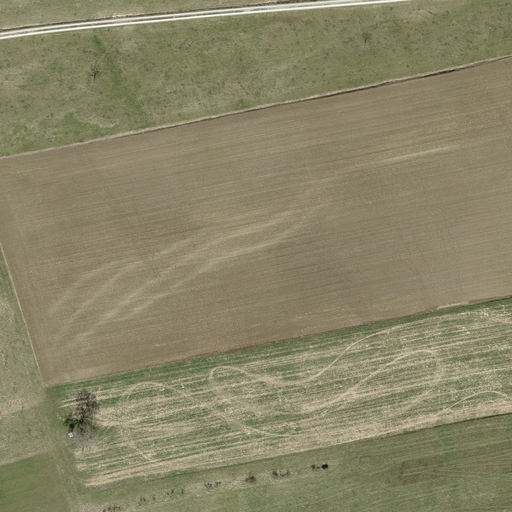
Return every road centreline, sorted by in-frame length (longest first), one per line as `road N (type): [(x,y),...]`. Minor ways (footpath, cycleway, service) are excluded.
road 1 (track): [(373,0),(0,36)]
road 2 (track): [(0,249),(78,511)]
